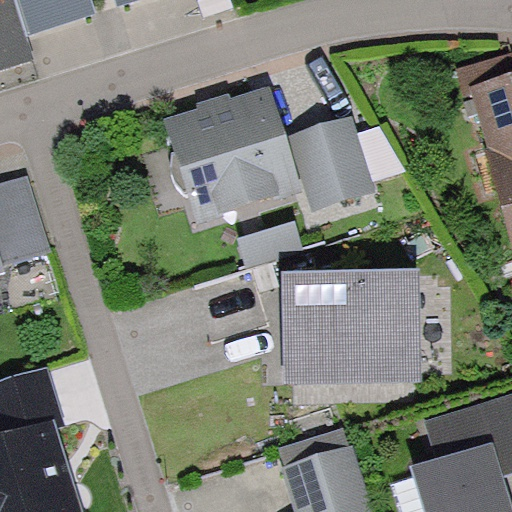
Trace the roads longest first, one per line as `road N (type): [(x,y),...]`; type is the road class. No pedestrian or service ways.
road 1 (residential): [(511,0),(289,32),(22,111)]
road 2 (residential): [(22,111),(150,511)]
